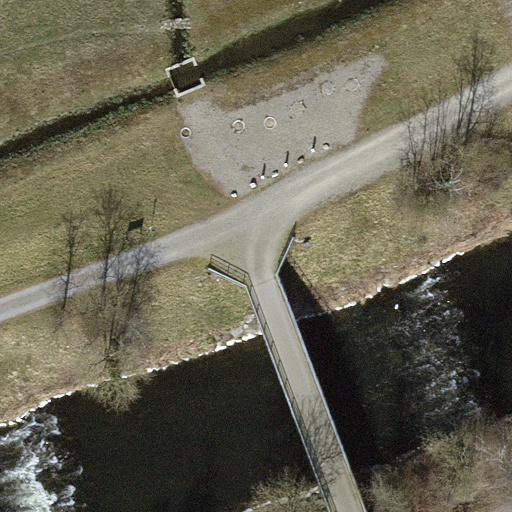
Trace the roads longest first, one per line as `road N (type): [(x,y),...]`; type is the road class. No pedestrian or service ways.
road 1 (track): [(511,82),(241,227)]
road 2 (track): [(349,511),(241,227)]
road 3 (track): [(241,227),(0,309)]
